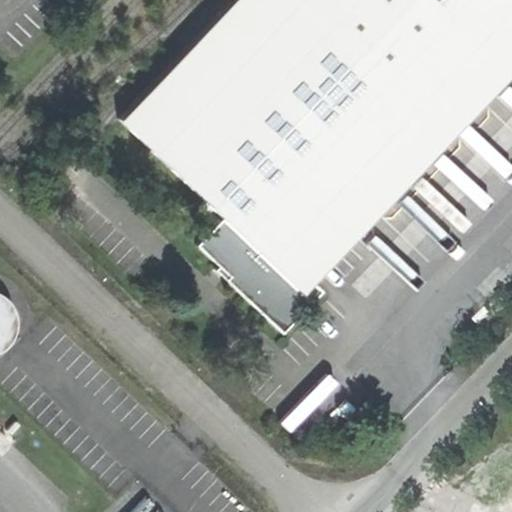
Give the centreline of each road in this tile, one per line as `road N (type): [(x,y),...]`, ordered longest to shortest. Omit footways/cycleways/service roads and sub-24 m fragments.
road 1 (unknown): [(364,351),(311,384),(283,373),(65,164)]
road 2 (unclassified): [(364,511),(511,359)]
